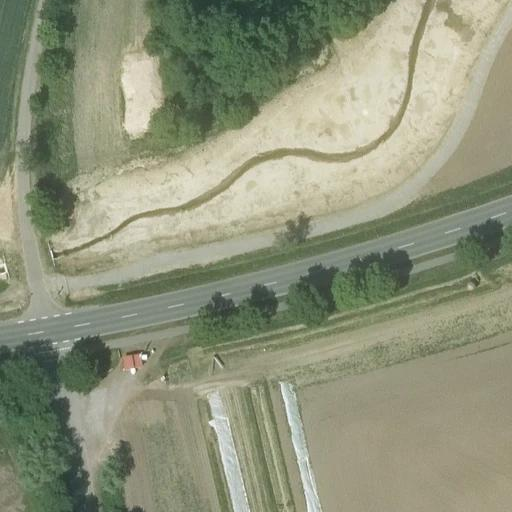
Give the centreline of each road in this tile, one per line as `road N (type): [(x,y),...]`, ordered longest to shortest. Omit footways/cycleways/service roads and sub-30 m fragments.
road 1 (tertiary): [(511,212),(337,269),(47,333)]
road 2 (unclassified): [(47,333),(86,511)]
